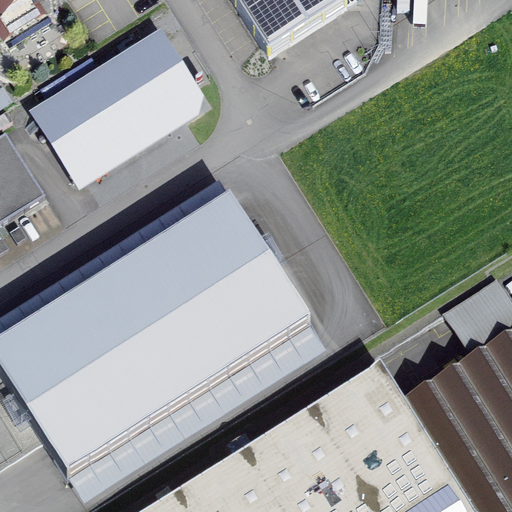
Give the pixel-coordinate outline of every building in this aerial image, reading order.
[(38,0),(0,0),(0,36),(3,41),(47,14),(38,0)] [(230,0),(268,60),(347,11),(339,0),(230,0)] [(159,42),(35,118),(75,182),(198,105),(159,42)] [(0,228),(45,200),(5,137),(0,140),(0,228)] [(0,378),(67,485),(311,332),(230,204),(0,348),(0,378)] [(147,511),(511,511),(511,302),(500,279),(441,313),(466,363),(401,405),(384,370),(147,511)]
